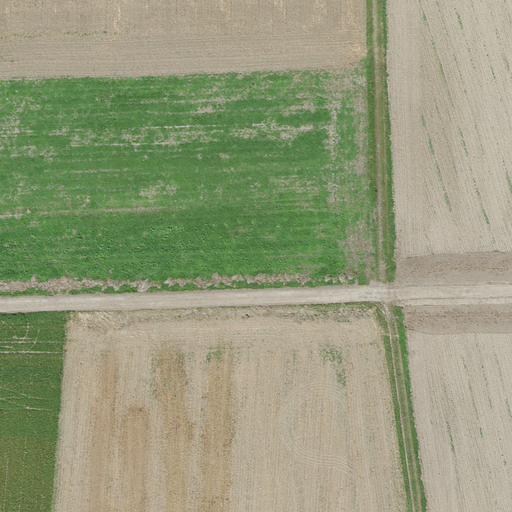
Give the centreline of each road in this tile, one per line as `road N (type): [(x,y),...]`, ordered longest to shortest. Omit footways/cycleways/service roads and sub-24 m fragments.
road 1 (track): [(378,292),(0,304)]
road 2 (track): [(373,0),(378,292)]
road 3 (track): [(412,511),(378,292)]
road 4 (track): [(511,289),(378,292)]
